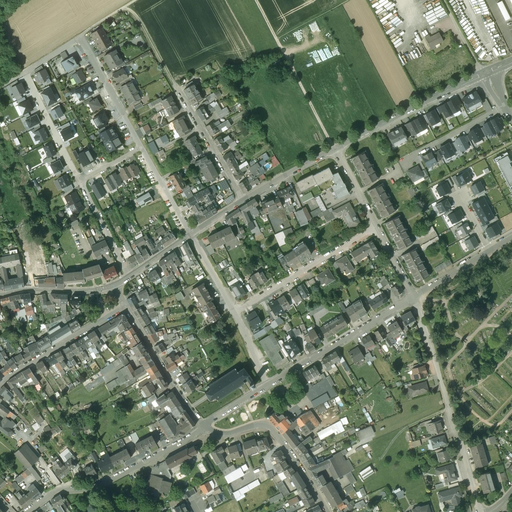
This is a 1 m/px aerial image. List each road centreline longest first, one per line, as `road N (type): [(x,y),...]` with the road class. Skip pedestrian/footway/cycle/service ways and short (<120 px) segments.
road 1 (residential): [(480,511),(413,295)]
road 2 (residential): [(28,511),(59,492),(112,480),(204,428)]
road 3 (residential): [(204,428),(223,435),(266,425),(327,511)]
road 4 (residential): [(269,384),(413,295)]
road 5 (track): [(255,0),(336,148)]
road 6 (residential): [(380,229),(233,311)]
road 7 (tertiary): [(336,148),(484,73)]
road 8 (residential): [(0,385),(124,305)]
road 9 (residential): [(124,305),(204,428)]
road 10 (residential): [(177,89),(244,201)]
road 11 (residential): [(81,36),(142,148)]
road 12 (residential): [(81,182),(24,72)]
